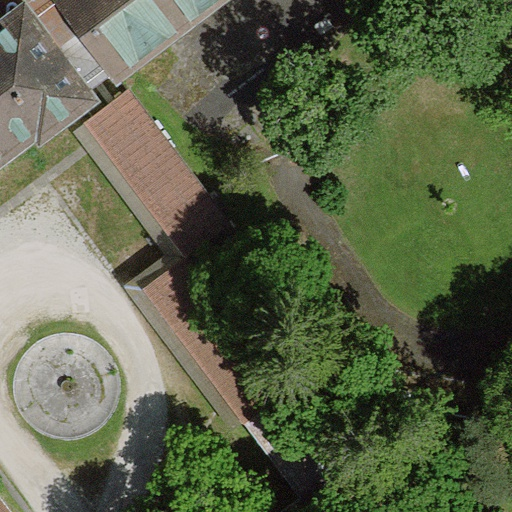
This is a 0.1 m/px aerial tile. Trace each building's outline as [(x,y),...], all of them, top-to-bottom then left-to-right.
[(0,0),(0,149),(31,126),(36,131),(212,0),(0,0)] [(87,123),(187,251),(230,219),(131,90),(87,123)] [(187,251),(210,283),(253,251),(230,219),(187,251)] [(210,283),(187,251),(141,285),(300,497),(279,511),(307,511),(355,476),(210,283)] [(12,511),(0,495),(0,511),(12,511)]
